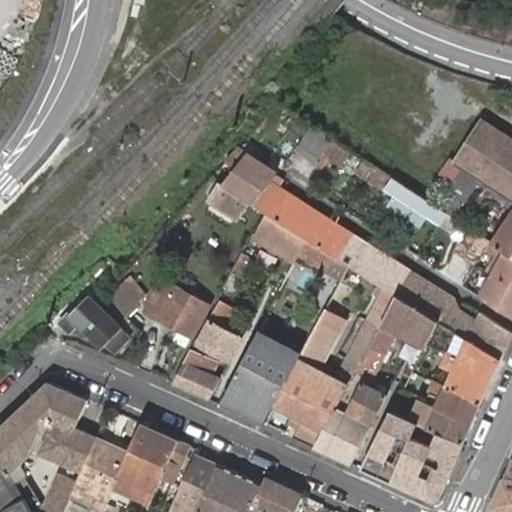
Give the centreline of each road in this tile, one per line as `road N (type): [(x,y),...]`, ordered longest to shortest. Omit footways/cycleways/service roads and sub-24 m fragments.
road 1 (residential): [(0,397),(36,361),(69,358),(405,511)]
road 2 (unclassified): [(0,178),(56,124),(86,70),(105,0)]
road 3 (unclassified): [(345,0),(411,34),(511,68)]
road 4 (residential): [(511,399),(461,511)]
